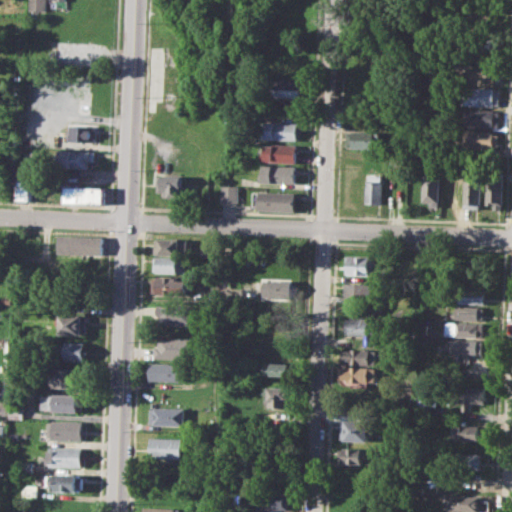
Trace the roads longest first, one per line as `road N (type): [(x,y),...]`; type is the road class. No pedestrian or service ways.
road 1 (residential): [(0,215),(511,236)]
road 2 (residential): [(332,0),(312,511)]
road 3 (tertiary): [(134,0),(115,511)]
